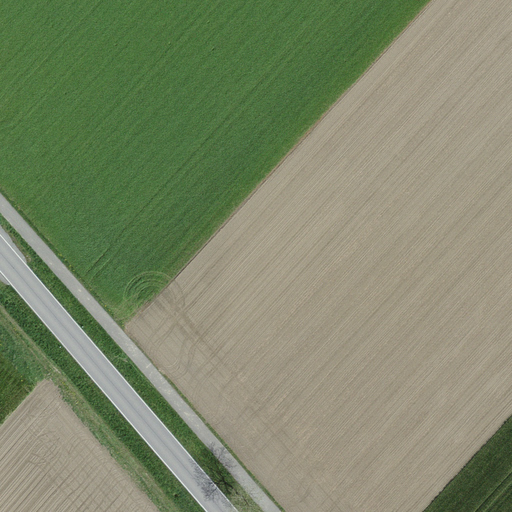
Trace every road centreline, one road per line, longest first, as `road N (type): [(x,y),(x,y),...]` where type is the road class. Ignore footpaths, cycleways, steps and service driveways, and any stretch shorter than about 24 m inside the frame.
road 1 (tertiary): [(222,511),(0,259)]
road 2 (track): [(0,311),(174,511)]
